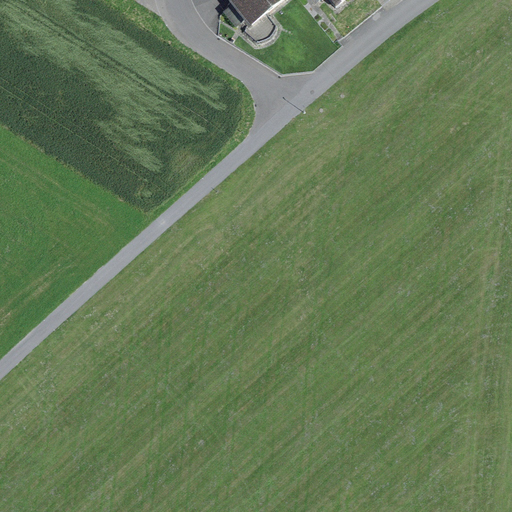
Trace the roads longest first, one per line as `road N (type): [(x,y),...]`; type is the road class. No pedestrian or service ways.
road 1 (unclassified): [(0,378),(103,273),(296,104)]
road 2 (residential): [(296,104),(150,0)]
road 3 (unclassified): [(296,104),(428,0)]
